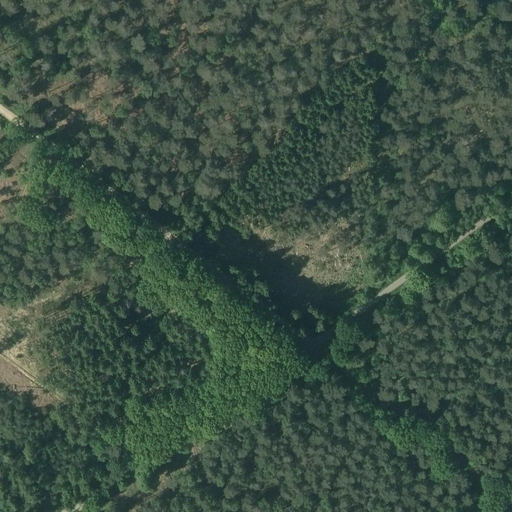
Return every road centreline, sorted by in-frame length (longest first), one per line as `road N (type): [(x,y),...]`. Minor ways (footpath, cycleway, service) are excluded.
road 1 (track): [(511,497),(0,110)]
road 2 (unclassified): [(71,511),(311,346)]
road 3 (residential): [(511,203),(311,346)]
